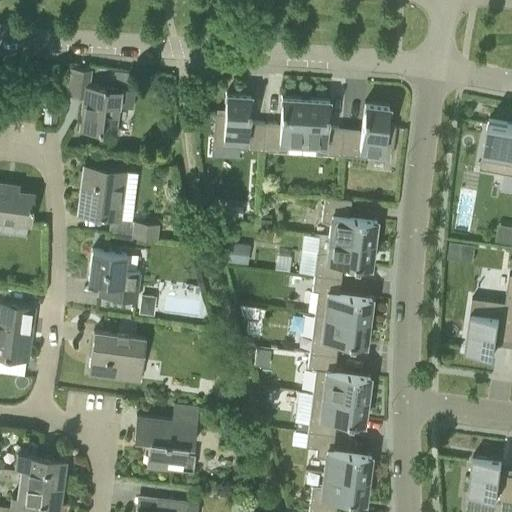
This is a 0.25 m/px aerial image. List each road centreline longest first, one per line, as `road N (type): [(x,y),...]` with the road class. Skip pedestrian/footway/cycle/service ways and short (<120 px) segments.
road 1 (residential): [(0,35),(435,65)]
road 2 (residential): [(435,65),(415,215),(408,399)]
road 3 (residential): [(45,417),(56,164),(48,155),(0,147)]
road 4 (residential): [(98,511),(98,447),(81,427),(45,417)]
